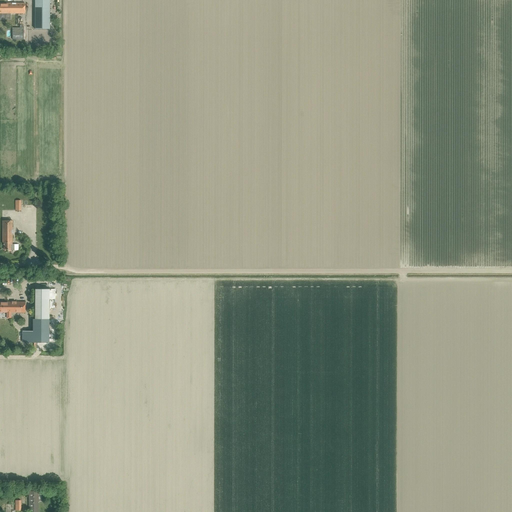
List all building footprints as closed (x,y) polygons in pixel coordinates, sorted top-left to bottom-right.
[(50,29),(49,0),(34,0),(35,29),(50,29)] [(0,13),(25,13),(25,3),(0,3),(0,13)] [(14,244),(12,244),(12,220),(2,220),(2,243),(4,243),(4,250),(8,250),(14,250),(14,244)] [(49,289),(35,289),(35,319),(49,319),(49,289)] [(0,312),(25,312),(25,302),(0,301),(0,312)] [(28,511),(38,511),(38,487),(28,487),(28,511)]
